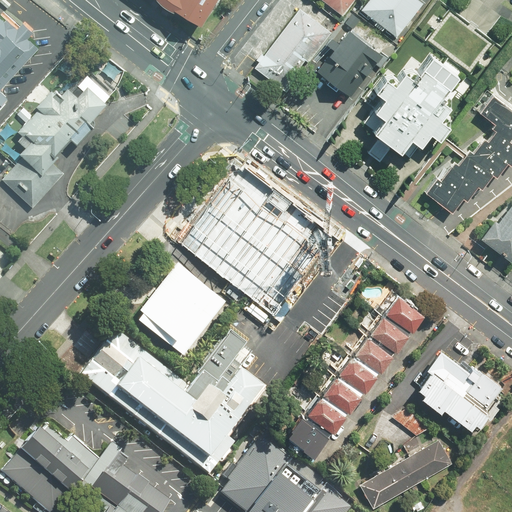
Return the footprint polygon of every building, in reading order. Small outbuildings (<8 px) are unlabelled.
[(153,0),(194,24),(208,0),(153,0)] [(350,0),(324,0),(341,12),(350,0)] [(421,2),(417,0),(367,0),(360,10),(395,36),(421,2)] [(329,31),(299,8),(253,68),(284,91),(329,31)] [(491,43),(447,10),(425,39),(469,72),(491,43)] [(0,16),(0,104),(7,97),(0,90),(0,86),(35,48),(0,16)] [(382,53),(349,27),(316,70),(350,96),(382,53)] [(417,77),(408,70),(397,83),(389,77),(380,90),(388,96),(378,110),(387,117),(377,131),(403,150),(414,136),(424,144),(454,105),(443,97),(461,73),(435,54),(417,77)] [(125,70),(110,57),(101,67),(116,81),(125,70)] [(1,180),(32,207),(63,173),(50,162),(104,102),(69,70),(5,141),(22,156),(1,180)] [(423,191),(451,212),(463,197),(466,199),(477,186),(480,188),(491,173),(495,176),(506,161),(509,164),(511,160),(511,143),(507,139),(511,134),(511,110),(493,96),(480,112),(497,125),(485,141),(482,139),(472,153),(468,150),(457,164),(453,161),(440,178),(436,175),(423,191)] [(229,163),(171,239),(280,321),(338,246),(229,163)] [(477,236),(509,260),(511,255),(511,200),(495,220),(491,217),(477,236)] [(174,253),(131,303),(178,342),(206,308),(191,296),(205,279),(174,253)] [(387,287),(298,404),(325,425),(414,308),(387,287)] [(113,328),(77,373),(195,467),(262,383),(211,343),(181,381),(113,328)] [(388,420),(416,385),(469,424),(498,386),(445,347),(388,420)] [(46,422),(15,460),(60,497),(53,506),(60,511),(157,511),(166,502),(111,458),(103,468),(93,460),(46,422)] [(511,511),(511,433),(478,476),(473,472),(456,494),(478,511),(511,511)] [(266,435),(220,494),(243,511),(342,511),(351,501),(266,435)] [(449,462),(437,441),(362,483),(374,504),(449,462)]
